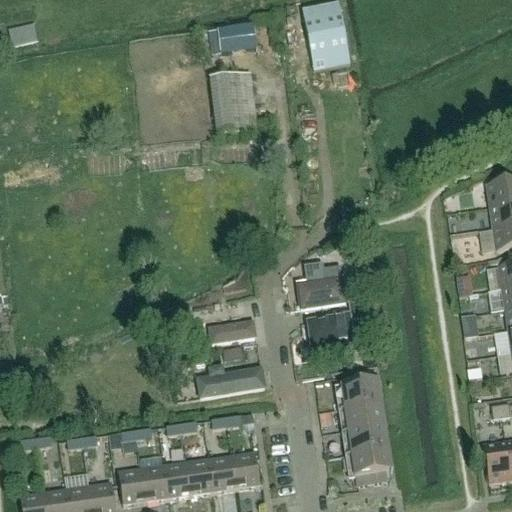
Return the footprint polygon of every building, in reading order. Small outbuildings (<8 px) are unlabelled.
[(311,75),(348,68),(336,8),(300,14),(311,75)] [(220,32),(200,35),(203,64),(224,61),(254,58),(250,25),(220,28),(220,32)] [(249,77),(207,82),(214,142),(268,135),(267,124),(254,125),(251,93),(249,81),(249,77)] [(508,178),(495,180),(496,188),(509,186),(508,178)] [(496,188),(484,189),(488,212),(511,208),(511,185),(509,186),(496,188)] [(511,208),(488,212),(491,233),(511,229),(511,208)] [(511,229),(491,233),(494,255),(505,254),(507,261),(511,260),(511,229)] [(508,269),(496,271),(500,293),(511,291),(511,260),(507,261),(508,269)] [(362,295),(359,271),(293,280),(296,299),(299,318),(347,311),(345,297),(362,295)] [(511,291),(500,293),(503,315),(511,313),(511,291)] [(363,295),(362,295),(345,297),(347,311),(349,325),(366,323),(367,322),(363,295)] [(255,347),(252,326),(253,326),(250,306),(179,318),(184,357),(188,356),(186,342),(204,340),(207,354),(255,347)] [(370,348),(366,323),(349,325),(347,311),(299,318),(302,337),(304,357),(370,348)] [(511,313),(503,315),(506,336),(511,335),(511,313)] [(209,367),(207,354),(204,340),(186,342),(188,356),(190,370),(209,367)] [(272,395),(268,372),(268,370),(267,369),(266,368),(265,367),(263,366),(261,366),(258,367),(255,347),(207,354),(209,367),(190,370),(188,356),(184,357),(191,406),(272,395)] [(338,383),(338,384),(339,391),(335,391),(338,411),(374,405),(371,386),(370,386),(368,378),(338,383)] [(374,405),(338,411),(342,437),(378,432),(374,405)] [(498,410),(500,422),(509,421),(507,408),(498,410)] [(332,410),(315,412),(317,426),(334,424),(332,410)] [(500,422),(498,410),(489,411),(491,424),(500,422)] [(239,422),(224,424),(225,433),(241,431),(239,422)] [(224,424),(209,426),(210,426),(211,435),(225,433),(224,424)] [(196,437),(194,428),(179,430),(180,439),(196,437)] [(180,439),(179,430),(164,432),(166,441),(180,439)] [(382,458),(378,432),(342,437),(346,463),(382,458)] [(150,444),(149,434),(134,436),(136,446),(150,444)] [(136,446),(134,436),(119,439),(121,448),(136,446)] [(322,449),(339,446),(338,436),(321,438),(322,449)] [(96,451),(95,442),(79,444),(81,453),(96,451)] [(50,452),(49,444),(49,443),(34,445),(35,454),(50,452)] [(81,453),(79,444),(65,446),(66,455),(81,453)] [(35,454),(34,445),(19,447),(20,456),(35,454)] [(509,485),(504,447),(481,450),(487,488),(509,485)] [(253,457),(229,461),(234,494),(258,491),(253,457)] [(384,477),(382,458),(346,463),(349,483),(353,482),(354,490),(385,485),(384,477)] [(229,461),(207,464),(212,497),(234,494),(229,461)] [(207,464),(184,467),(189,501),(212,497),(207,464)] [(189,501),(184,467),(162,470),(167,504),(189,501)] [(167,504),(162,470),(140,473),(144,507),(167,504)] [(144,507),(140,473),(116,477),(121,510),(144,507)] [(290,484),(274,485),(274,496),(290,495),(290,484)] [(86,491),(89,511),(112,511),(109,488),(86,491)] [(89,511),(86,491),(64,494),(66,511),(89,511)] [(66,511),(64,494),(41,497),(43,511),(66,511)] [(43,511),(41,497),(18,501),(19,511),(43,511)]
